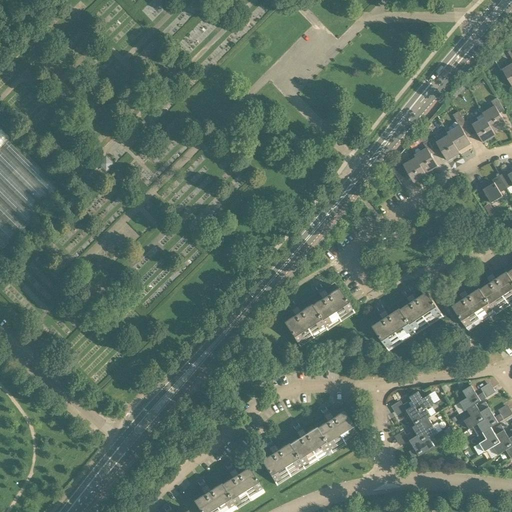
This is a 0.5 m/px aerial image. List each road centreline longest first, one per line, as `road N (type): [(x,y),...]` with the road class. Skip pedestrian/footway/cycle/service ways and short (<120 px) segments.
road 1 (tertiary): [(124,448),(507,0)]
road 2 (residential): [(127,511),(284,391),(377,384)]
road 3 (unknown): [(341,147),(451,18)]
road 4 (unclassified): [(124,448),(0,339)]
road 5 (residential): [(386,473),(511,488)]
road 6 (residential): [(377,384),(498,369)]
